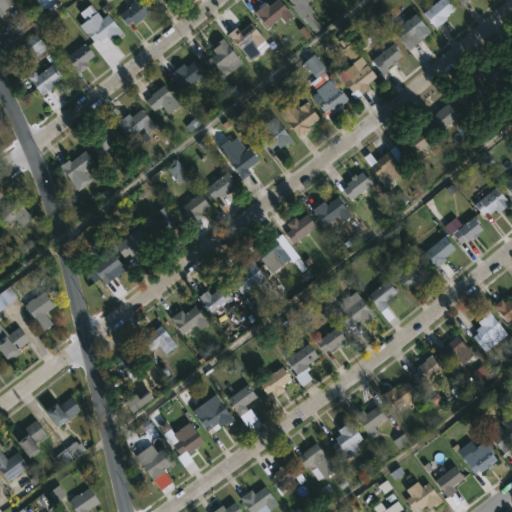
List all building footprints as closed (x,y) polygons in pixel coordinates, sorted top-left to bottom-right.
[(13,0),(16,4),(4,12),(0,6),(0,0),(13,0)] [(129,26),(120,15),(136,3),(133,0),(143,0),(151,9),(129,26)] [(272,0),(274,0),(289,16),(281,23),(276,18),(263,29),(249,13),(261,2),(265,7),(272,0)] [(435,26),(432,28),(420,14),(435,0),(445,0),(452,8),(441,17),(443,19),(435,26)] [(321,28),(305,5),(296,11),(312,34),(321,28)] [(98,12),(104,19),(110,14),(125,33),(112,42),(109,38),(102,43),(100,40),(95,43),(82,26),(98,12)] [(139,22),(145,30),(157,21),(151,13),(139,22)] [(411,14),(427,32),(405,51),(383,25),(388,20),(395,28),(411,14)] [(246,23),(261,41),(251,50),(257,57),(248,65),(223,35),(231,28),(235,32),(246,23)] [(19,45),(30,60),(46,49),(36,34),(19,45)] [(359,55),(345,37),(337,43),(351,61),(359,55)] [(239,63),(218,81),(203,64),(206,61),(204,58),(210,53),(208,51),(218,39),(239,63)] [(392,51),(397,57),(390,66),(388,65),(384,69),(386,71),(380,76),(368,61),(377,53),(376,52),(389,43),(394,50),(392,51)] [(83,76),(79,79),(64,61),(87,44),(96,56),(88,63),(90,67),(82,73),(84,76),(83,76)] [(321,76),(324,80),(328,78),(345,99),(339,104),(341,106),(325,118),(308,97),(312,93),(311,91),(312,90),(306,83),(312,78),(300,63),(310,54),(324,70),(321,72),(323,75),(321,76)] [(357,57),(373,77),(364,84),(367,88),(351,100),(346,94),(348,93),(333,75),(357,57)] [(511,60),(511,81),(501,90),(489,77),(511,59),(511,60)] [(190,60),(200,72),(178,91),(170,80),(174,76),(170,71),(179,64),(181,67),(190,60)] [(54,64),(67,80),(45,97),(30,78),(37,72),(39,75),(54,64)] [(503,78),(496,65),(484,72),(491,84),(503,78)] [(281,95),(295,90),(290,78),(277,84),(281,95)] [(474,84),(485,98),(463,116),(445,93),(456,84),(463,93),(474,84)] [(177,105),(165,114),(159,107),(152,112),(143,101),(163,86),(177,105)] [(292,99),(297,105),(302,101),(315,119),(305,127),(306,129),(295,138),(275,112),(292,99)] [(455,117),(432,136),(421,122),(444,103),(455,117)] [(140,109),(151,127),(145,131),(141,126),(124,138),(113,121),(126,113),(129,116),(140,109)] [(267,116),(270,119),(272,117),(289,140),(276,148),(274,145),(269,149),(267,146),(262,150),(252,138),(257,135),(255,132),(259,129),(256,124),(267,116)] [(116,140),(96,155),(87,141),(107,126),(116,140)] [(429,141),(418,149),(422,154),(410,164),(395,144),(400,140),(401,142),(419,128),(429,141)] [(401,170),(381,186),(366,167),(391,146),(403,161),(397,166),(401,170)] [(242,177),(240,179),(227,162),(246,147),(256,160),(245,169),(248,173),(242,177)] [(83,149),(93,161),(82,170),(90,179),(75,190),(56,166),(66,158),(69,161),(83,149)] [(176,184),(187,176),(175,159),(164,167),(176,184)] [(229,177),(227,179),(232,185),(222,193),(221,192),(215,196),(214,195),(209,199),(200,188),(223,170),(229,177)] [(358,171),(369,183),(346,201),(338,191),(343,187),(341,184),(347,180),(346,178),(352,173),(353,175),(358,171)] [(511,198),(499,183),(511,173),(511,198)] [(508,205),(500,212),(497,209),(493,212),(492,210),(487,214),(484,210),(479,215),(470,204),(492,186),(508,205)] [(195,191),(205,204),(195,211),(199,216),(188,224),(183,217),(180,219),(173,210),(195,191)] [(0,212),(19,197),(34,218),(22,226),(16,218),(2,228),(0,224),(0,212)] [(333,197),(347,215),(338,222),(334,217),(320,228),(307,211),(319,201),(323,206),(333,197)] [(161,205),(175,224),(153,241),(138,221),(148,213),(155,222),(162,217),(156,209),(161,205)] [(303,214),(313,227),(290,243),(289,242),(287,243),(281,235),(286,231),(282,224),(291,217),(294,221),(303,214)] [(475,223),(478,227),(472,232),(474,234),(470,238),(469,236),(463,241),(462,239),(457,243),(449,233),(459,222),(460,223),(470,215),(476,222),(475,223)] [(148,243),(137,252),(135,248),(123,258),(113,246),(136,227),(148,243)] [(440,235),(451,248),(441,256),(443,259),(432,269),(419,253),(424,248),(422,246),(428,241),(430,243),(440,235)] [(287,258),(275,267),(267,258),(264,261),(260,263),(252,253),(258,249),(257,247),(270,237),(287,258)] [(112,279),(103,285),(90,267),(110,252),(120,265),(110,273),(113,278),(112,279)] [(262,276),(240,293),(223,271),(229,267),(235,276),(240,272),(237,268),(242,264),(241,262),(248,257),(262,276)] [(420,283),(412,290),(407,284),(402,288),(394,278),(415,259),(426,271),(418,279),(420,283)] [(387,320),(385,322),(363,295),(383,279),(393,291),(381,300),(385,305),(383,307),(391,317),(387,320)] [(218,284),(228,297),(207,314),(194,296),(203,289),(206,293),(218,284)] [(17,298),(0,311),(0,293),(11,285),(19,296),(17,298)] [(47,290),(57,305),(47,313),(54,324),(44,331),(26,305),(47,290)] [(372,315),(364,321),(363,320),(358,324),(355,321),(345,329),(330,308),(352,290),(372,315)] [(511,294),(511,314),(502,323),(489,305),(498,298),(501,303),(511,294)] [(190,304),(205,322),(196,330),(191,324),(179,334),(165,317),(176,309),(179,313),(190,304)] [(504,334),(482,352),(469,335),(473,332),(470,329),(476,324),(473,321),(478,317),(477,315),(484,309),(504,334)] [(0,322),(1,322),(10,334),(20,326),(30,340),(20,348),(21,350),(9,359),(0,345),(0,322)] [(173,344),(161,354),(155,346),(148,351),(138,339),(157,324),(173,344)] [(334,324),(344,337),(336,343),(338,345),(333,349),(331,346),(326,350),(324,348),(319,351),(309,338),(315,334),(318,337),(334,324)] [(469,355),(458,364),(450,355),(446,359),(438,349),(441,347),(440,345),(453,335),(469,355)] [(301,384),(299,385),(281,359),(303,342),(314,356),(304,364),(307,368),(303,371),(308,378),(301,384)] [(136,347),(144,359),(135,366),(142,375),(129,384),(124,377),(120,379),(108,362),(120,354),(122,357),(136,347)] [(423,379),(417,384),(409,375),(415,371),(412,367),(427,354),(438,368),(423,379)] [(470,373),(479,386),(491,377),(482,365),(470,373)] [(278,366),(288,379),(279,385),(282,389),(273,396),(268,390),(262,394),(254,383),(270,371),(271,372),(278,366)] [(403,382),(415,399),(408,404),(405,399),(390,409),(378,393),(392,384),(395,388),(403,382)] [(240,415),(237,417),(224,399),(244,384),(253,396),(242,405),(246,411),(240,415)] [(184,388),(191,398),(193,397),(206,398),(212,393),(231,420),(223,425),(222,424),(213,431),(210,427),(204,431),(189,410),(194,406),(190,400),(183,404),(176,394),(184,388)] [(152,399),(147,391),(137,398),(135,394),(123,402),(131,413),(152,399)] [(71,396),(82,410),(61,426),(49,410),(60,402),(61,404),(71,396)] [(373,405),(382,417),(371,425),(377,433),(368,440),(348,415),(357,407),(362,413),(373,405)] [(505,415),(511,424),(511,438),(506,443),(509,448),(499,455),(480,430),(492,421),(498,429),(501,427),(497,421),(505,415)] [(40,451),(33,457),(19,438),(26,433),(23,430),(37,419),(49,435),(39,443),(44,448),(40,451)] [(356,449),(343,459),(339,453),(336,455),(327,444),(332,440),(330,438),(336,433),(333,429),(345,420),(358,437),(351,442),(356,449)] [(193,446),(183,453),(182,451),(176,455),(163,438),(186,421),(200,441),(193,446)] [(487,467),(484,470),(482,467),(471,476),(457,458),(481,439),(491,452),(488,454),(493,460),(488,463),(489,465),(487,467)] [(84,451),(63,466),(56,455),(77,440),(84,451)] [(312,441),(332,469),(320,478),(319,477),(314,480),(303,466),(301,468),(294,457),(299,453),(298,452),(312,441)] [(152,477),(150,478),(138,462),(159,447),(170,462),(152,477)] [(0,448),(8,459),(19,451),(30,466),(9,481),(0,468),(0,448)] [(285,461),(289,467),(292,464),(302,479),(296,484),(292,477),(279,485),(283,491),(277,495),(266,479),(268,477),(266,474),(275,468),(273,466),(285,461)] [(462,479),(454,466),(434,480),(445,497),(455,491),(451,486),(462,479)] [(413,480),(418,486),(423,482),(434,496),(417,509),(415,506),(410,510),(402,499),(407,496),(402,489),(413,480)] [(65,495),(58,485),(47,493),(53,503),(65,495)] [(260,485),(274,504),(261,511),(245,511),(235,497),(247,489),(250,493),(260,485)] [(91,487),(101,502),(90,509),(92,511),(77,511),(70,501),(73,499),(72,498),(91,487)] [(393,500),(401,511),(373,511),(369,507),(377,502),(382,508),(393,500)] [(229,501),(237,511),(206,511),(218,504),(220,508),(229,501)]
